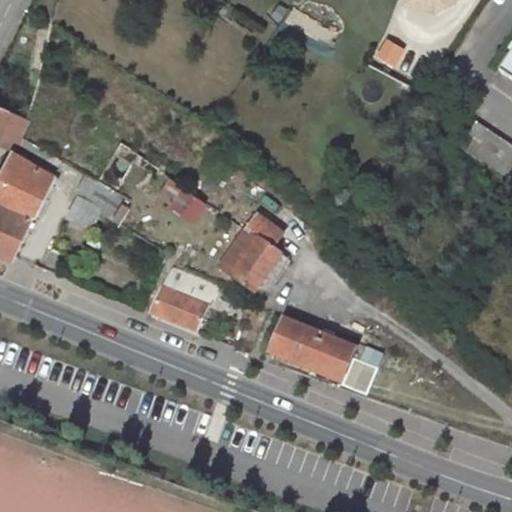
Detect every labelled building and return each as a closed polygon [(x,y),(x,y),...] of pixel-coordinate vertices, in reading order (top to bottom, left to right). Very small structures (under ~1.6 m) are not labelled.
[(412,0),(412,3),(437,10),(453,2),(453,0),(412,0)] [(278,4),(271,15),(279,21),(286,9),(278,4)] [(511,55),(500,73),(511,80),(511,55)] [(11,112),(0,106),(0,132),(11,113),(11,112)] [(0,132),(0,143),(14,151),(15,150),(18,142),(21,134),(26,120),(11,113),(0,132)] [(460,146),(511,180),(511,145),(476,122),(460,146)] [(46,159),(50,151),(21,134),(18,142),(46,159)] [(55,175),(15,150),(14,151),(0,177),(0,251),(14,257),(55,175)] [(282,207),(290,197),(260,172),(252,182),(282,207)] [(126,198),(87,173),(75,194),(78,196),(100,210),(113,218),(126,198)] [(231,211),(252,182),(246,177),(219,212),(224,216),(228,210),(231,211)] [(219,269),(255,294),(281,257),(287,261),(303,239),(313,246),(320,237),(319,236),(294,215),(282,207),(252,182),(231,211),(228,210),(224,216),(245,233),(219,269)] [(328,203),(338,212),(350,196),(339,188),(328,203)] [(100,210),(78,196),(67,217),(91,229),(100,210)] [(294,215),(302,205),(290,197),(282,207),(294,215)] [(319,236),(326,228),(302,205),(294,215),(319,236)] [(281,257),(255,294),(263,300),(289,262),(287,261),(281,257)] [(163,289),(152,314),(197,332),(208,310),(218,288),(174,270),(163,289)] [(218,304),(225,291),(218,288),(208,310),(212,312),(216,304),(218,304)] [(216,304),(212,312),(242,326),(249,304),(225,291),(218,304),(216,304)] [(299,374),(339,390),(355,351),(285,321),(271,354),(301,367),(299,374)] [(342,386),(367,396),(378,370),(353,360),(342,386)] [(0,511),(210,511),(0,436),(0,511)]
